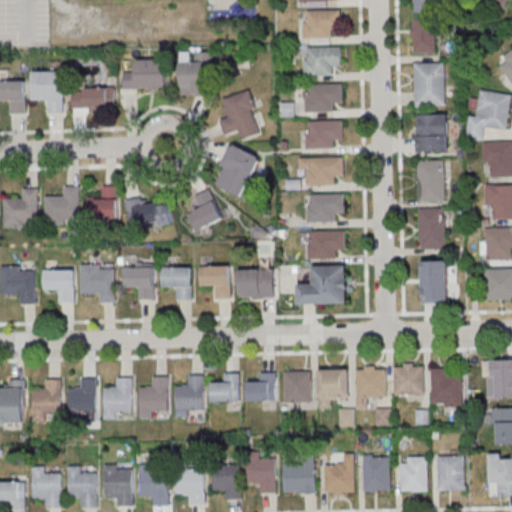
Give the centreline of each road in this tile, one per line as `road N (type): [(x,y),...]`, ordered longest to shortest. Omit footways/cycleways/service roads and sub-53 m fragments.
road 1 (residential): [(511,329),(0,340)]
road 2 (residential): [(383,332),(383,0)]
road 3 (residential): [(171,145),(0,148)]
